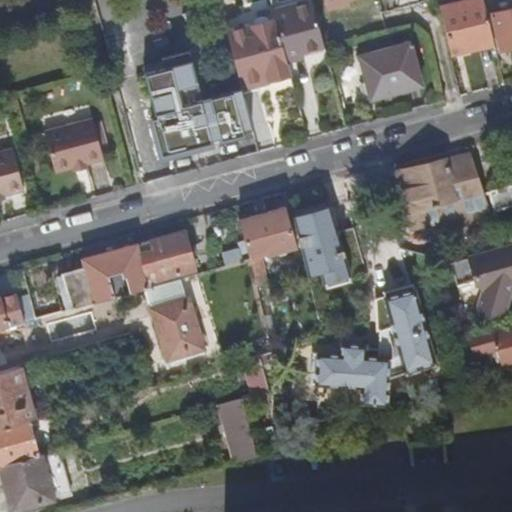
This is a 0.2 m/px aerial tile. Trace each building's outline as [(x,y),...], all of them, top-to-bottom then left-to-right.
[(323,0),(331,28),(347,24),(345,19),(369,13),(365,0),(323,0)] [(450,55),(493,44),(482,0),(473,0),(439,9),(441,17),(450,55)] [(311,1),(273,12),(275,21),(286,63),(303,58),(302,53),(323,47),(311,1)] [(511,9),(493,14),(501,51),(511,48),(511,9)] [(290,79),(286,63),(275,21),(226,32),(238,78),(239,85),(266,79),(267,84),(290,79)] [(422,86),(410,44),(360,58),(372,101),(422,86)] [(207,108),(243,99),(241,90),(239,85),(238,78),(202,88),(207,108)] [(241,90),(267,84),(266,79),(239,85),(241,90)] [(252,134),(243,99),(207,108),(151,124),(161,160),(252,134)] [(101,161),(100,153),(92,126),(91,122),(44,134),(54,173),(101,161)] [(92,126),(100,153),(106,151),(99,124),(92,126)] [(475,158),(478,170),(487,167),(477,133),(469,136),(475,158)] [(0,199),(3,198),(23,193),(11,152),(0,154),(0,199)] [(420,214),(457,204),(452,187),(481,179),(478,170),(475,158),(446,166),(445,164),(415,172),(416,176),(398,182),(407,217),(420,214)] [(457,204),(486,196),(481,179),(452,187),(457,204)] [(489,206),(486,196),(457,204),(420,214),(424,230),(461,220),(459,214),(489,206)] [(293,219),(301,247),(349,233),(339,198),(328,201),(330,208),(293,219)] [(239,221),(250,261),(261,258),(258,249),(265,247),(268,256),(297,248),(286,208),(239,221)] [(412,233),(424,230),(420,214),(407,217),(412,233)] [(137,247),(143,271),(159,266),(162,279),(195,271),(185,233),(153,241),(153,242),(137,247)] [(148,289),(143,271),(137,247),(83,262),(86,271),(59,278),(68,311),(115,299),(109,278),(123,274),(125,281),(122,281),(126,296),(145,291),(148,290),(148,289)] [(511,248),(453,265),(459,287),(477,281),(486,292),(479,315),(491,319),(506,315),(511,293),(511,248)] [(265,277),(261,258),(250,261),(255,280),(265,277)] [(115,299),(126,296),(122,281),(125,281),(123,274),(109,278),(115,299)] [(152,311),(186,300),(180,280),(148,289),(148,290),(145,291),(152,311)] [(386,294),(387,299),(416,291),(415,286),(386,294)] [(416,291),(387,299),(396,328),(383,332),(391,358),(378,361),(372,341),(349,343),(295,359),(306,381),(317,403),(344,396),(342,392),(363,382),(361,399),(386,405),(388,377),(436,364),(416,291)] [(0,330),(25,323),(17,295),(0,299),(0,330)] [(186,300),(152,311),(168,360),(204,350),(188,299),(186,300)] [(331,318),(335,331),(354,326),(350,313),(331,318)] [(511,324),(469,337),(475,356),(497,349),(503,368),(511,365),(511,324)] [(248,383),(264,378),(259,358),(243,362),(248,383)] [(153,387),(147,365),(127,371),(131,385),(128,386),(130,393),(153,387)] [(0,429),(29,421),(35,419),(20,368),(0,373),(0,429)] [(249,386),(252,397),(268,393),(264,378),(248,383),(249,386)] [(203,410),(228,404),(242,400),(252,397),(249,386),(238,390),(238,392),(222,396),(222,394),(211,397),(207,381),(196,385),(203,410)] [(116,397),(63,412),(67,426),(120,411),(116,397)] [(257,456),(242,400),(228,404),(244,460),(257,456)] [(0,466),(39,456),(29,421),(0,429),(0,466)] [(43,454),(39,456),(0,466),(0,467),(13,511),(17,511),(56,500),(50,481),(67,476),(60,452),(44,457),(43,454)] [(50,481),(56,500),(73,495),(67,476),(50,481)]
